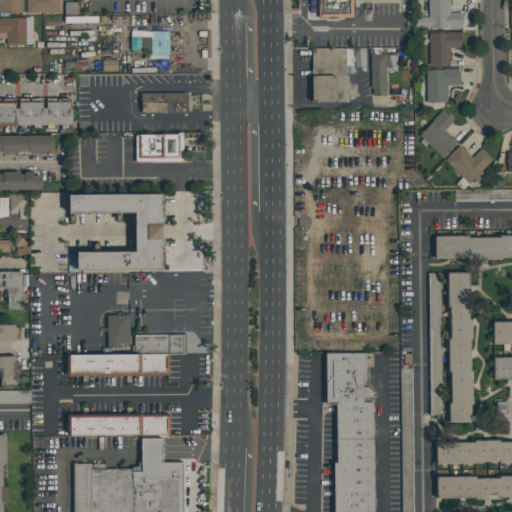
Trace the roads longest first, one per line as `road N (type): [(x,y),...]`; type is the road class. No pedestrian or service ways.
road 1 (primary): [(234,108),(235,448)]
road 2 (primary): [(266,511),(271,212)]
